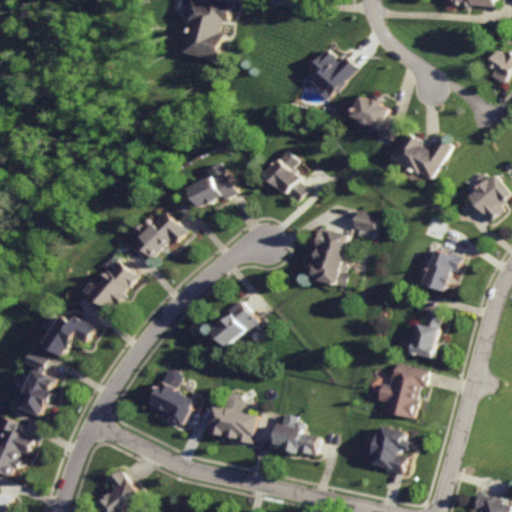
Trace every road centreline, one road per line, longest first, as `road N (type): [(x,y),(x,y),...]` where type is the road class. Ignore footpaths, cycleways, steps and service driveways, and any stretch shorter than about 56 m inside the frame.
road 1 (residential): [(511,262),(485,329),(438,511),(198,472),(95,423)]
road 2 (residential): [(58,511),(132,359),(227,261),(267,243)]
